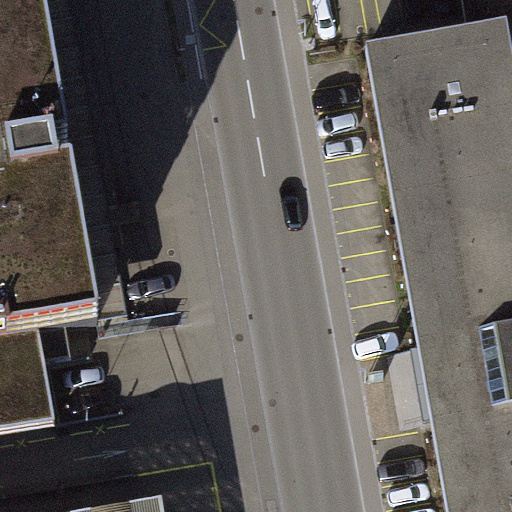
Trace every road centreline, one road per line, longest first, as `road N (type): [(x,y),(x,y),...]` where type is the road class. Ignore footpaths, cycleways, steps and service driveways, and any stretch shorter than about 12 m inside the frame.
road 1 (unclassified): [(244,0),(332,511)]
road 2 (unknown): [(329,495),(208,511)]
